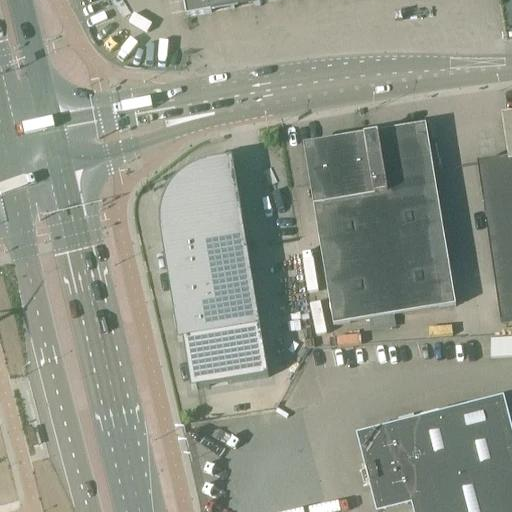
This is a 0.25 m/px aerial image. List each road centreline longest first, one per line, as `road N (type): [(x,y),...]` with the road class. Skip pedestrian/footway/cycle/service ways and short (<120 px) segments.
road 1 (tertiary): [(437,73),(312,81),(48,125)]
road 2 (tertiary): [(56,165),(243,110),(437,73)]
road 3 (secondary): [(137,511),(56,165)]
road 4 (secondary): [(8,175),(87,511)]
road 5 (secondary): [(48,125),(18,0)]
